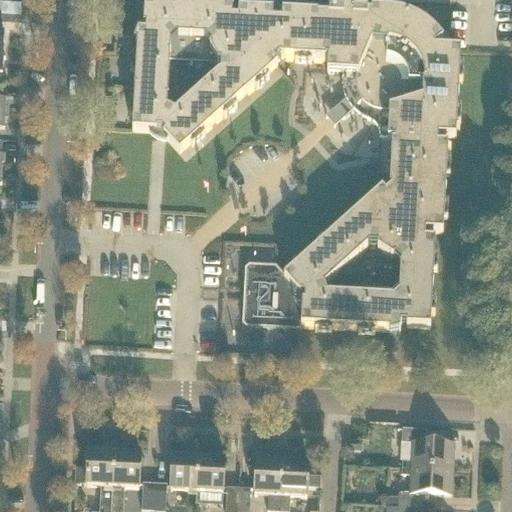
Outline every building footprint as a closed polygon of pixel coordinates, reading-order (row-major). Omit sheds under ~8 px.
[(292,270),(295,273),(285,281),(276,270),(249,269),(246,272),(243,328),(246,331),(299,334),(302,331),(316,332),(316,336),(332,337),(333,333),(359,334),(359,338),(376,339),(376,335),(401,337),(402,329),(408,330),(408,332),(432,333),(432,319),(436,319),(437,303),(433,302),(435,276),(438,276),(439,259),(435,259),(436,245),(426,245),(426,237),(444,238),(445,224),(449,224),(450,207),(446,207),(447,181),(451,181),(452,164),(448,164),(449,150),(439,149),(439,141),(457,142),(458,128),(462,129),(463,112),(459,111),(460,85),(464,85),(465,68),(461,68),(462,54),(436,53),(435,51),(448,42),(449,44),(450,43),(441,32),(429,23),(417,15),(403,11),(389,9),(369,8),(370,1),(345,0),(252,0),(251,14),(239,13),(239,22),(233,22),(233,11),(219,10),(220,6),(203,5),(202,9),(176,7),(176,4),(159,3),(159,7),(145,6),(144,30),(146,30),(146,36),(138,36),(137,61),(133,61),(132,77),(136,78),(134,104),(131,104),(130,121),(133,121),(133,134),(133,135),(151,136),(151,138),(149,139),(152,142),(156,144),(159,146),(163,147),(167,147),(167,145),(168,144),(180,157),(190,148),(193,151),(205,139),(203,137),(222,119),(225,122),(238,110),(235,108),(255,90),(257,93),(270,81),(267,79),(278,69),(275,65),(279,62),(296,62),(295,66),(312,67),(313,63),(329,64),(328,76),(343,77),(343,87),(344,97),(346,102),(326,121),(336,132),(354,115),(362,122),(372,126),(377,131),(380,137),(380,144),(393,144),(392,160),(388,160),(388,177),(391,177),(390,194),(387,198),(383,194),(372,203),(370,201),(357,212),(359,215),(340,232),(337,230),(325,241),(327,244),(308,261),(305,258),(292,270)] [(404,473),(454,476),(455,450),(427,448),(428,436),(405,435),(404,448),(415,449),(414,466),(405,465),(404,473)] [(362,447),(345,446),(345,458),(361,458),(362,447)] [(88,458),(87,474),(76,474),(75,490),(86,490),(86,492),(101,492),(99,511),(111,511),(115,459),(88,458)] [(141,461),(115,459),(111,511),(124,511),(125,494),(139,494),(141,461)] [(199,496),(201,463),(173,461),(171,494),(196,496),(199,496)] [(227,465),(201,463),(199,496),(196,496),(195,506),(224,508),(227,465)] [(267,511),(279,511),(281,467),(259,466),(257,500),(268,501),(267,511)] [(311,469),(281,467),(279,511),(290,511),(291,502),(309,503),(309,493),(321,493),(321,481),(310,480),(311,469)] [(401,498),(400,511),(435,511),(436,501),(452,502),(454,476),(404,473),(404,480),(413,481),(412,499),(401,498)] [(154,511),(156,489),(144,488),(142,511),(154,511)] [(166,511),(168,490),(156,489),(154,511),(166,511)] [(225,511),(237,511),(238,492),(226,492),(225,511)] [(238,492),(237,511),(249,511),(250,493),(238,492)]
